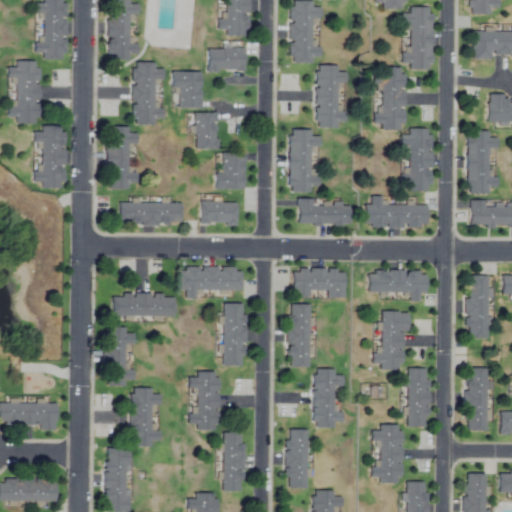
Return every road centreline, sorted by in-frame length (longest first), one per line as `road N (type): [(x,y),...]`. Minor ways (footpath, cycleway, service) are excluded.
road 1 (residential): [(448,0),(443,511)]
road 2 (residential): [(84,0),(79,511)]
road 3 (residential): [(262,511),(266,0)]
road 4 (residential): [(82,247),(511,252)]
